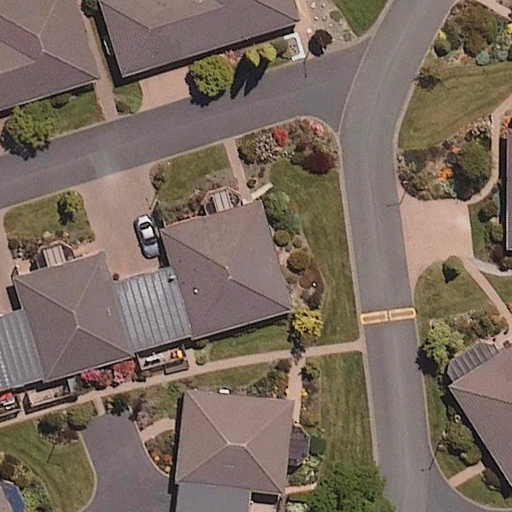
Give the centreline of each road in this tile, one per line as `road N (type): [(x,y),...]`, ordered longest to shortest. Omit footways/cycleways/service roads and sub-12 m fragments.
road 1 (residential): [(399,511),(404,457),(365,138),(382,86)]
road 2 (residential): [(0,180),(332,80),(382,86)]
